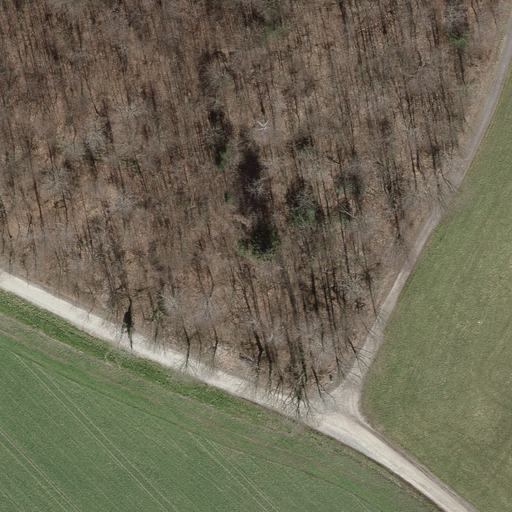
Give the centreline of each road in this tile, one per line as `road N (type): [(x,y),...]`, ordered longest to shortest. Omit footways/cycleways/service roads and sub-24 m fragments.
road 1 (track): [(333,401),(510,0)]
road 2 (track): [(0,245),(333,401)]
road 3 (track): [(333,401),(398,439),(480,511)]
